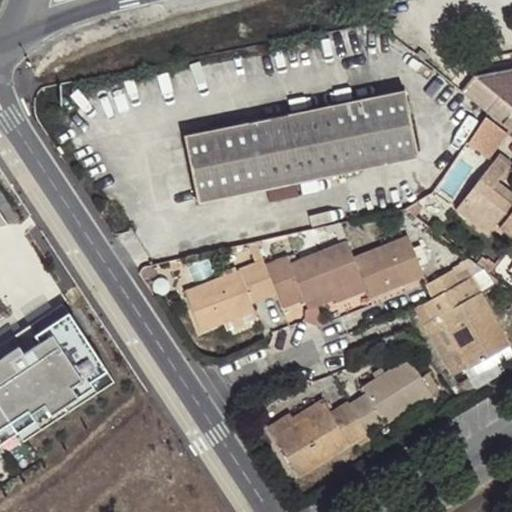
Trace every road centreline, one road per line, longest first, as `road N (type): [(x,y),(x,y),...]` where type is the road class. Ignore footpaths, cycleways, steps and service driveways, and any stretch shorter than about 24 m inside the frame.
road 1 (tertiary): [(10,119),(269,511)]
road 2 (tertiary): [(511,437),(393,511)]
